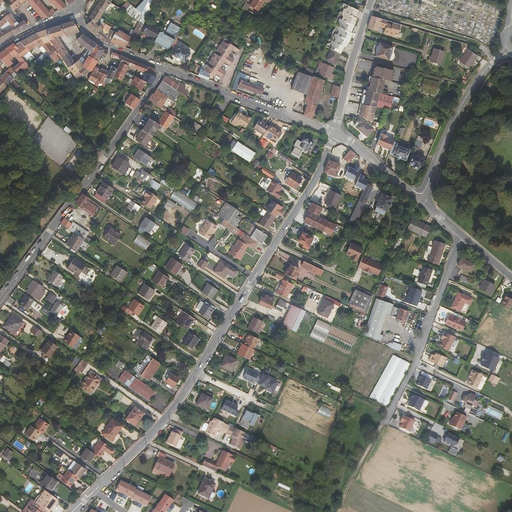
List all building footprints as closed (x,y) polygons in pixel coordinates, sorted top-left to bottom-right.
[(14,11),(14,10),(26,0),(9,0),(3,0),(5,0),(7,2),(14,11)] [(26,0),(43,20),(52,15),(55,13),(52,9),(48,12),(37,0),(26,0)] [(49,0),(59,10),(65,5),(61,1),(60,0),(49,0)] [(107,0),(96,0),(99,2),(89,18),(92,20),(96,24),(98,21),(100,17),(110,2),(107,0)] [(132,46),(132,45),(150,13),(155,3),(156,0),(143,0),(130,15),(139,21),(130,38),(127,44),(132,46)] [(264,2),(261,0),(253,0),(250,6),(258,11),(264,2)] [(340,53),(340,54),(343,47),(345,48),(348,42),(346,42),(347,40),(349,41),(353,33),(356,27),(353,25),(356,18),(354,17),(357,10),(343,4),(341,6),(342,7),(343,9),(342,11),(338,13),(333,24),(335,25),(329,40),(331,41),(330,43),(327,44),(327,43),(325,47),(331,49),(340,53)] [(12,15),(10,14),(5,17),(9,23),(11,27),(14,34),(23,29),(20,25),(18,24),(12,15)] [(372,16),(369,24),(379,27),(379,25),(386,26),(385,29),(384,32),(393,35),(394,34),(398,35),(401,24),(372,16)] [(0,41),(11,35),(8,29),(2,32),(0,29),(0,27),(6,22),(7,24),(9,23),(5,17),(1,20),(0,21),(0,41)] [(100,25),(101,25),(98,21),(96,24),(92,20),(86,25),(95,35),(103,29),(100,25)] [(23,21),(18,24),(20,25),(23,29),(28,27),(23,21)] [(79,32),(73,21),(60,25),(64,35),(65,36),(66,35),(66,34),(70,31),(72,35),(79,32)] [(164,34),(158,45),(161,47),(162,45),(168,49),(180,28),(170,23),(164,34)] [(147,24),(142,33),(155,40),(159,32),(160,30),(147,24)] [(57,38),(64,35),(60,25),(45,30),(50,41),(58,53),(60,56),(61,57),(68,53),(57,38)] [(110,30),(108,33),(102,41),(109,44),(110,42),(117,29),(116,28),(113,32),(110,30)] [(102,41),(108,33),(103,29),(95,35),(102,41)] [(125,48),(127,44),(130,38),(119,31),(119,30),(117,29),(110,42),(125,48)] [(45,30),(36,33),(45,44),(42,46),(47,53),(52,58),(55,55),(58,53),(50,41),(45,30)] [(155,40),(154,42),(158,45),(164,34),(159,32),(155,40)] [(30,36),(37,44),(40,48),(42,46),(45,44),(36,33),(30,36)] [(91,40),(90,40),(82,34),(77,41),(88,50),(84,54),(88,58),(89,57),(96,45),(91,40)] [(26,39),(34,47),(37,44),(30,36),(26,39)] [(20,42),(29,51),(34,47),(26,39),(20,42)] [(211,67),(207,65),(203,70),(214,77),(216,74),(221,77),(225,71),(221,67),(224,62),(229,65),(233,59),(228,55),(232,50),(237,53),(240,49),(229,42),(228,44),(223,40),(216,50),(220,53),(219,55),(215,53),(208,62),(212,65),(211,67)] [(15,45),(21,58),(26,54),(29,51),(20,42),(15,45)] [(15,66),(12,69),(17,73),(27,64),(24,61),(21,58),(15,45),(14,43),(5,49),(13,57),(14,56),(20,63),(15,66)] [(393,47),(379,43),(375,57),(389,61),(393,47)] [(89,57),(97,61),(101,55),(105,57),(108,52),(104,50),(96,45),(89,57)] [(190,54),(179,46),(173,55),(184,62),(190,54)] [(444,51),(434,48),(430,61),(440,64),(444,51)] [(12,63),(10,60),(13,57),(5,49),(0,52),(0,59),(2,62),(3,61),(4,63),(7,67),(8,66),(10,65),(12,63)] [(340,53),(331,49),(326,60),(335,64),(340,53)] [(477,55),(468,49),(460,61),(469,68),(477,55)] [(52,58),(47,53),(37,61),(42,67),(52,58)] [(68,53),(61,57),(69,68),(75,63),(68,53)] [(148,68),(148,67),(133,61),(124,57),(120,56),(119,59),(121,60),(121,62),(131,68),(133,68),(145,73),(154,77),(156,74),(155,71),(148,68)] [(97,61),(89,57),(88,58),(86,62),(83,66),(83,67),(90,71),(91,72),(97,61)] [(75,63),(69,68),(74,76),(75,75),(83,67),(83,66),(79,60),(75,63)] [(333,67),(319,61),(316,69),(321,71),(319,74),(328,78),(329,78),(332,79),(334,75),(330,73),(333,67)] [(128,69),(130,70),(131,68),(121,62),(117,69),(116,71),(113,77),(114,77),(122,81),(128,69)] [(374,66),(372,77),(385,80),(391,81),(394,70),(384,68),(384,70),(381,69),(381,68),(374,66)] [(10,76),(14,72),(10,67),(5,72),(10,76)] [(83,67),(75,75),(77,76),(81,76),(82,75),(84,76),(90,71),(83,67)] [(95,67),(88,79),(94,83),(98,75),(99,74),(98,74),(100,70),(95,67)] [(108,73),(106,78),(105,81),(104,82),(104,83),(101,87),(103,89),(107,83),(109,84),(107,86),(108,87),(112,80),(114,77),(113,77),(116,71),(110,68),(108,73)] [(299,69),(292,89),(307,94),(314,76),(299,69)] [(105,81),(106,78),(108,73),(104,71),(100,70),(98,74),(99,74),(98,75),(94,83),(94,84),(97,87),(100,82),(102,83),(102,82),(104,83),(104,82),(105,81)] [(2,76),(0,78),(0,79),(7,86),(9,83),(12,80),(13,81),(15,80),(10,76),(5,72),(2,76)] [(154,77),(145,73),(142,81),(146,82),(151,84),(156,78),(154,77)] [(426,90),(427,92),(430,93),(431,91),(436,92),(436,89),(439,77),(429,75),(428,80),(424,79),(422,89),(426,90)] [(325,80),(314,76),(307,94),(318,98),(325,80)] [(142,81),(136,77),(131,85),(140,91),(146,82),(142,81)] [(178,86),(165,77),(162,81),(167,85),(176,90),(180,93),(186,97),(188,94),(185,92),(184,92),(183,91),(185,88),(180,84),(178,86)] [(385,80),(372,77),(369,91),(388,95),(389,91),(383,89),(385,80)] [(12,80),(9,83),(16,90),(19,86),(13,81),(12,80)] [(264,88),(241,80),(239,86),(262,94),(264,88)] [(168,97),(170,94),(164,90),(167,85),(162,81),(156,90),(168,97)] [(341,87),(333,84),(330,95),(338,97),(341,87)] [(168,97),(156,90),(153,95),(152,94),(148,100),(162,110),(163,109),(164,108),(162,106),(168,97)] [(360,104),(361,104),(375,107),(391,110),(394,96),(388,95),(369,91),(366,90),(365,94),(363,93),(360,104)] [(121,101),(135,108),(141,99),(127,91),(121,101)] [(318,98),(307,94),(305,102),(308,103),(308,102),(316,105),(318,98)] [(308,102),(308,103),(304,115),(312,118),(316,105),(308,102)] [(361,104),(358,116),(363,117),(367,120),(372,121),(375,107),(361,104)] [(171,114),(166,111),(159,120),(159,119),(156,123),(159,125),(166,129),(174,116),(171,114)] [(238,112),(233,120),(245,128),(252,118),(248,116),(247,117),(238,112)] [(141,130),(151,137),(159,125),(156,123),(149,118),(141,130)] [(357,121),(359,123),(356,127),(367,136),(373,128),(360,118),(357,121)] [(259,120),(253,129),(263,136),(263,135),(269,127),(259,120)] [(191,126),(200,131),(203,126),(194,121),(191,126)] [(269,127),(263,135),(275,143),(281,133),(270,126),(269,127)] [(151,137),(141,130),(138,136),(137,135),(136,134),(133,139),(144,146),(151,137)] [(390,150),(394,141),(394,140),(386,137),(387,135),(381,133),(380,135),(377,144),(390,150)] [(304,138),(301,143),(302,143),(300,146),(305,149),(305,148),(307,150),(310,146),(311,146),(313,142),(309,140),(304,138)] [(390,150),(389,154),(405,160),(409,150),(396,145),(397,142),(394,141),(390,150)] [(237,142),(232,150),(250,162),(255,154),(237,142)] [(73,157),(80,161),(85,152),(78,149),(73,157)] [(150,157),(138,149),(136,153),(147,160),(150,157)] [(355,154),(350,150),(343,159),(348,163),(355,154)] [(276,156),(291,166),(293,162),(278,152),(276,156)] [(145,165),(146,163),(147,160),(136,153),(133,157),(145,165)] [(416,157),(412,155),(409,164),(413,165),(412,167),(418,169),(419,165),(421,166),(424,158),(417,155),(416,157)] [(129,164),(118,157),(112,167),(122,174),(129,164)] [(79,168),(79,159),(69,159),(69,167),(79,168)] [(330,161),(329,161),(324,172),(336,176),(337,174),(343,177),(344,172),(338,170),(340,166),(340,165),(331,161),(331,160),(330,160),(330,161)] [(275,175),(265,168),(262,172),(272,179),(275,175)] [(137,170),(133,176),(146,184),(146,183),(150,178),(152,180),(153,178),(151,176),(152,175),(143,170),(141,173),(137,170)] [(285,182),(295,189),(302,179),(292,172),(285,182)] [(150,178),(146,183),(156,190),(160,184),(152,180),(150,178)] [(282,194),(279,192),(282,187),(273,181),(268,178),(265,183),(264,182),(262,182),(261,185),(261,186),(266,190),(266,191),(279,199),(282,194)] [(114,189),(104,182),(94,197),(104,203),(114,189)] [(365,204),(364,204),(372,187),(367,184),(359,200),(356,207),(359,209),(362,210),(365,204)] [(192,211),(198,202),(176,188),(170,197),(192,211)] [(323,203),(333,208),(340,194),(329,189),(323,203)] [(146,197),(141,204),(149,209),(157,198),(148,191),(145,196),(146,197)] [(392,199),(382,194),(379,193),(375,202),(378,203),(376,207),(374,211),(383,216),(386,211),(392,199)] [(82,194),(75,204),(92,216),(99,205),(85,196),(82,194)] [(164,207),(171,210),(175,202),(168,199),(164,207)] [(267,212),(275,217),(280,208),(270,201),(264,210),(267,212)] [(234,217),(235,216),(239,211),(226,203),(222,209),(226,212),(234,217)] [(322,208),(311,203),(308,211),(318,216),(321,210),(322,208)] [(230,224),(234,217),(226,212),(222,218),(224,220),(230,224)] [(259,224),(267,229),(275,217),(267,212),(259,224)] [(336,224),(328,220),(327,222),(308,213),(304,222),(323,231),(324,231),(331,234),(336,224)] [(146,217),(139,226),(140,227),(137,231),(143,234),(146,231),(149,233),(155,224),(146,217)] [(230,224),(236,227),(240,221),(234,217),(230,224)] [(71,224),(63,219),(60,224),(63,226),(73,233),(75,234),(79,227),(72,222),(71,224)] [(408,229),(427,237),(432,228),(412,219),(408,229)] [(230,224),(224,220),(221,225),(227,229),(230,224)] [(208,221),(199,234),(208,240),(216,227),(208,221)] [(232,232),(236,227),(230,224),(227,229),(232,232)] [(88,233),(79,227),(75,234),(83,239),(91,244),(93,241),(86,237),(88,233)] [(110,228),(103,237),(113,244),(120,235),(110,228)] [(266,235),(257,228),(255,231),(265,237),(266,235)] [(265,237),(255,231),(251,237),(258,242),(261,243),(265,237)] [(243,232),(229,253),(239,259),(242,255),(241,254),(246,245),(253,249),(258,242),(251,237),(243,232)] [(75,234),(73,233),(70,239),(66,244),(75,251),(83,239),(75,234)] [(146,249),(151,241),(139,233),(134,242),(146,249)] [(303,244),(302,247),(307,249),(313,237),(303,233),(298,242),(303,244)] [(429,261),(439,265),(446,245),(436,241),(434,248),(430,246),(428,254),(431,255),(429,261)] [(363,248),(351,242),(346,253),(351,255),(351,254),(352,255),(352,256),(351,258),(356,261),(357,259),(358,259),(363,248)] [(186,244),(179,255),(188,261),(191,257),(190,256),(194,250),(186,244)] [(188,261),(179,255),(177,257),(186,264),(188,261)] [(382,265),(362,256),(358,266),(364,269),(364,270),(368,272),(368,271),(371,272),(378,275),(382,265)] [(457,266),(471,273),(475,264),(461,257),(457,266)] [(74,258),(67,267),(78,275),(81,271),(84,273),(88,268),(74,258)] [(182,265),(172,258),(165,268),(175,275),(182,265)] [(202,259),(197,266),(203,270),(208,262),(202,259)] [(237,272),(221,260),(213,272),(223,279),(227,272),(234,277),(237,272)] [(313,265),(304,261),(302,266),(311,270),(313,265)] [(116,265),(110,275),(120,282),(127,272),(116,265)] [(288,269),(285,274),(295,279),(298,274),(297,274),(299,269),(297,268),(297,266),(294,265),(293,266),(290,265),(289,269),(288,269)] [(418,282),(427,286),(433,270),(424,267),(418,282)] [(63,277),(54,270),(47,280),(56,286),(63,277)] [(159,271),(152,282),(161,288),(168,277),(159,271)] [(469,285),(472,281),(462,276),(460,280),(469,285)] [(287,298),(289,294),(294,285),(283,280),(277,293),(287,298)] [(490,294),(495,286),(483,280),(479,289),(490,294)] [(42,287),(34,281),(27,292),(39,301),(45,292),(40,289),(42,287)] [(208,284),(202,293),(212,299),(218,290),(208,284)] [(145,285),(138,294),(148,301),(154,291),(145,285)] [(349,306),(366,314),(373,293),(358,286),(349,306)] [(406,302),(417,306),(422,291),(412,287),(406,302)] [(388,291),(381,288),(379,295),(385,298),(388,291)] [(51,292),(46,299),(51,303),(56,295),(51,292)] [(468,305),(471,299),(457,292),(450,306),(459,311),(463,302),(468,305)] [(511,310),(511,308),(511,296),(508,294),(503,305),(511,310)] [(34,301),(25,295),(24,297),(25,298),(20,305),(27,310),(30,305),(33,308),(37,303),(34,301)] [(264,299),(262,298),(259,303),(268,307),(267,308),(269,309),(269,308),(270,308),(272,304),(272,303),(273,299),(266,295),(264,299)] [(275,309),(282,312),(286,302),(279,299),(275,309)] [(318,313),(327,317),(334,303),(325,299),(324,299),(318,313)] [(393,305),(376,299),(363,335),(381,341),(383,335),(380,334),(387,314),(396,317),(396,319),(405,322),(409,312),(406,310),(407,309),(404,308),(403,309),(400,308),(399,309),(393,307),(393,305)] [(63,305),(56,300),(49,311),(55,315),(63,305)] [(124,305),(122,308),(129,313),(131,310),(138,315),(144,306),(135,300),(129,309),(124,305)] [(207,319),(213,309),(203,303),(200,301),(196,307),(200,309),(197,312),(207,319)] [(283,325),(287,327),(289,322),(298,326),(305,311),(292,305),(285,320),(283,325)] [(193,318),(183,312),(176,323),(179,325),(186,330),(193,318)] [(12,314),(3,326),(14,334),(22,322),(12,314)] [(466,323),(450,315),(446,323),(447,325),(450,326),(451,326),(462,331),(466,323)] [(158,316),(151,327),(160,333),(167,322),(158,316)] [(247,328),(257,333),(263,321),(253,316),(247,328)] [(193,318),(186,330),(187,330),(190,326),(191,327),(196,320),(193,318)] [(310,336),(348,354),(356,337),(318,319),(310,336)] [(298,326),(289,322),(287,327),(296,331),(298,326)] [(42,331),(35,326),(31,332),(38,337),(42,331)] [(70,330),(63,341),(71,347),(78,336),(70,330)] [(136,338),(136,339),(139,341),(138,344),(148,351),(150,347),(149,346),(154,340),(140,330),(136,337),(136,338)] [(199,338),(190,332),(182,343),(191,349),(199,338)] [(456,337),(444,332),(441,339),(443,340),(439,347),(449,351),(456,337)] [(0,358),(3,355),(0,352),(0,351),(8,340),(0,334),(0,358)] [(244,340),(243,344),(253,349),(254,349),(259,339),(249,334),(246,341),(244,340)] [(48,340),(41,350),(50,356),(57,346),(48,340)] [(393,341),(391,347),(400,350),(402,345),(393,341)] [(237,354),(249,359),(253,349),(243,344),(241,343),(237,354)] [(297,355),(340,375),(345,365),(302,344),(297,355)] [(374,351),(362,346),(358,357),(370,362),(374,351)] [(446,357),(435,352),(434,355),(433,357),(430,356),(428,360),(441,367),(446,357)] [(480,365),(493,370),(499,358),(486,352),(484,356),(481,360),(482,361),(480,365)] [(411,365),(393,355),(369,398),(387,407),(411,365)] [(232,372),(237,361),(226,356),(221,367),(232,372)] [(152,358),(140,375),(148,381),(152,376),(160,364),(152,358)] [(81,359),(77,364),(83,368),(87,363),(81,359)] [(368,363),(357,359),(353,369),(364,373),(368,363)] [(124,370),(118,379),(149,400),(155,392),(124,370)] [(466,383),(476,388),(482,375),(472,370),(470,374),(471,374),(469,377),(466,383)] [(90,371),(79,386),(89,393),(100,378),(90,371)] [(166,381),(173,387),(179,379),(172,374),(173,373),(171,372),(170,373),(171,374),(166,381)] [(363,376),(353,372),(349,381),(360,385),(363,376)] [(272,392),(277,381),(261,374),(258,381),(263,383),(262,385),(264,386),(267,387),(266,389),(272,392)] [(491,374),(489,378),(492,380),(491,382),(495,384),(498,378),(491,374)] [(431,380),(421,375),(419,378),(420,379),(419,381),(417,385),(427,390),(431,380)] [(118,390),(110,401),(112,403),(115,399),(118,402),(123,394),(118,390)] [(457,393),(451,390),(447,399),(453,402),(457,393)] [(196,405),(207,410),(212,400),(201,394),(196,405)] [(424,400),(412,394),(410,398),(411,398),(410,401),(407,405),(418,411),(424,400)] [(467,397),(464,396),(462,401),(464,402),(465,405),(464,407),(470,410),(471,408),(473,407),(476,408),(478,402),(476,401),(475,399),(476,396),(470,394),(469,396),(467,397)] [(225,401),(221,410),(237,417),(239,413),(235,411),(237,406),(233,404),(229,403),(225,401)] [(133,406),(124,419),(134,426),(143,413),(133,406)] [(487,413),(501,419),(504,413),(490,407),(487,413)] [(252,415),(246,412),(244,416),(241,421),(243,422),(241,426),(247,429),(249,424),(253,426),(255,421),(261,424),(263,420),(259,418),(259,416),(253,413),(252,414),(252,415)] [(465,419),(455,414),(453,418),(451,421),(450,421),(448,425),(459,430),(465,419)] [(403,415),(401,419),(413,425),(414,421),(403,415)] [(224,423),(213,418),(211,422),(210,422),(209,425),(206,423),(204,424),(202,429),(202,430),(206,432),(205,433),(211,436),(212,432),(216,434),(218,430),(233,437),(230,445),(235,447),(237,444),(240,445),(242,441),(241,440),(244,433),(224,423)] [(121,426),(112,419),(101,433),(111,440),(121,426)] [(413,425),(401,419),(400,420),(402,421),(401,423),(399,427),(409,432),(413,425)] [(44,422),(38,430),(41,433),(47,437),(54,428),(44,422)] [(41,433),(38,430),(31,426),(25,435),(33,441),(36,437),(37,435),(38,436),(41,433)] [(172,432),(166,443),(175,448),(183,432),(176,429),(174,433),(172,432)] [(459,438),(447,433),(446,435),(445,437),(444,436),(442,440),(443,440),(443,442),(452,446),(456,444),(459,438)] [(113,449),(100,440),(91,452),(96,455),(99,457),(104,451),(106,451),(110,453),(113,449)] [(451,447),(449,452),(456,455),(459,450),(451,447)] [(7,448),(2,455),(8,460),(11,456),(9,455),(12,451),(7,448)] [(86,448),(82,453),(91,459),(92,458),(93,458),(96,455),(91,452),(86,448)] [(233,463),(235,458),(232,456),(233,455),(225,452),(223,456),(220,455),(216,464),(204,459),(201,465),(213,471),(215,467),(217,468),(225,472),(229,462),(233,463)] [(91,459),(82,453),(80,457),(88,463),(91,459)] [(168,477),(174,465),(164,460),(166,456),(159,453),(156,458),(158,459),(154,469),(163,474),(168,477)] [(86,469),(77,463),(70,472),(78,478),(79,478),(82,474),(86,469)] [(33,468),(30,473),(36,476),(39,471),(33,468)] [(154,469),(151,474),(166,481),(168,477),(163,474),(154,469)] [(70,472),(67,470),(63,476),(72,483),(74,480),(75,481),(78,478),(70,472)] [(57,481),(47,473),(40,482),(50,490),(57,481)] [(56,477),(60,480),(69,487),(72,483),(63,476),(59,473),(56,477)] [(211,491),(215,484),(204,479),(198,494),(212,500),(215,493),(211,491)] [(57,481),(50,490),(52,491),(59,482),(57,481)] [(120,481),(115,492),(148,505),(152,494),(120,481)] [(280,482),(278,485),(289,490),(291,487),(280,482)] [(273,493),(289,498),(292,491),(275,486),(273,493)] [(58,499),(45,490),(35,502),(47,511),(49,511),(58,499)] [(164,493),(152,511),(166,511),(174,499),(164,493)] [(25,511),(34,501),(31,499),(22,511),(23,511),(25,511)] [(35,502),(34,501),(25,511),(46,511),(47,511),(35,502)]
